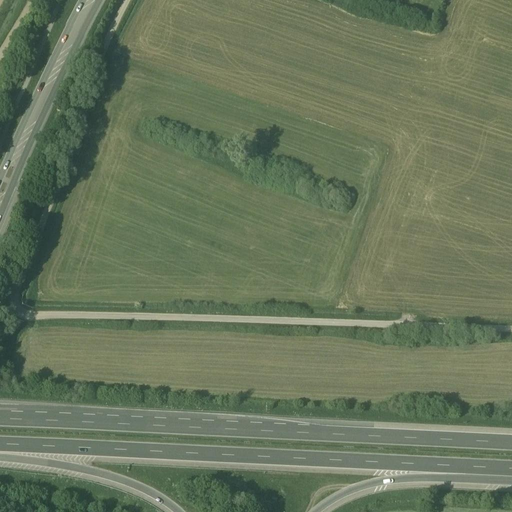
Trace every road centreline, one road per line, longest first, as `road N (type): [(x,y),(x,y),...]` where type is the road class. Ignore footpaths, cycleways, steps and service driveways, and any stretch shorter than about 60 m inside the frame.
road 1 (unclassified): [(511,330),(17,312),(15,289),(126,0)]
road 2 (motorway): [(511,443),(0,419)]
road 3 (motorway): [(0,444),(461,467)]
road 4 (primary): [(0,199),(91,0)]
road 5 (motorway): [(0,452),(112,478),(176,511)]
road 6 (motorway): [(316,511),(361,487),(461,467)]
